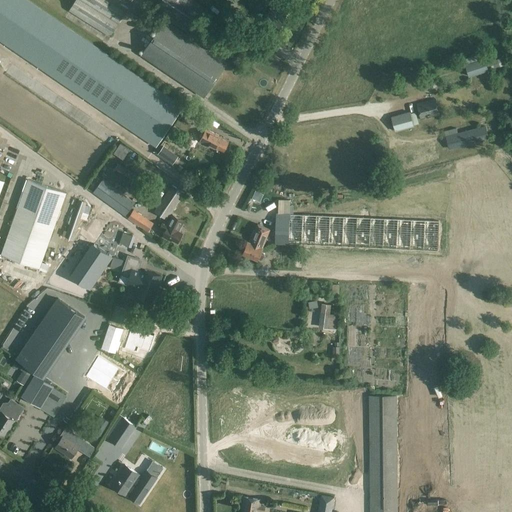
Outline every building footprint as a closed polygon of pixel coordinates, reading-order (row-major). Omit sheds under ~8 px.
[(0,0),(0,41),(34,65),(155,147),(184,105),(29,0),(0,0)] [(75,0),(69,10),(110,36),(133,0),(75,0)] [(269,1),(266,0),(252,0),(250,5),(263,12),(264,11),(268,13),(264,20),(279,28),(285,16),(277,12),(278,9),(267,4),(269,1)] [(170,3),(163,15),(194,33),(201,21),(170,3)] [(146,22),(158,29),(160,25),(148,18),(146,22)] [(165,21),(142,55),(204,97),(227,63),(165,21)] [(218,39),(217,40),(213,47),(224,54),(229,45),(227,45),(231,39),(233,34),(238,27),(228,21),(222,33),(224,34),(221,41),(218,39)] [(209,44),(213,38),(214,36),(205,31),(201,38),(209,44)] [(487,68),(485,63),(484,60),(466,66),(469,76),(502,65),(500,59),(494,61),(495,65),(487,68)] [(426,81),(420,82),(422,91),(428,89),(426,81)] [(436,100),(417,105),(421,119),(439,115),(436,100)] [(190,106),(186,112),(204,124),(208,118),(190,106)] [(410,112),(392,117),(396,131),(414,126),(410,112)] [(88,115),(84,120),(104,133),(107,128),(88,115)] [(457,129),(445,133),(449,150),(489,140),(485,128),(458,135),(457,129)] [(205,129),(199,141),(209,145),(208,146),(216,150),(217,148),(224,152),(228,142),(222,139),(223,138),(205,129)] [(429,139),(391,148),(394,161),(432,152),(429,139)] [(383,140),(373,142),(376,158),(387,156),(383,140)] [(130,150),(120,143),(113,153),(123,159),(130,150)] [(178,156),(163,146),(158,154),(172,164),(178,156)] [(140,187),(144,181),(118,164),(115,169),(140,187)] [(150,192),(162,171),(155,167),(142,188),(150,192)] [(29,180),(2,255),(40,269),(67,193),(29,180)] [(103,180),(93,193),(125,216),(135,204),(103,180)] [(445,182),(436,185),(441,201),(450,198),(445,182)] [(172,186),(159,205),(155,212),(166,220),(184,194),(172,186)] [(430,190),(389,197),(392,211),(433,203),(430,190)] [(80,200),(52,276),(59,279),(87,203),(80,200)] [(134,210),(128,219),(142,227),(147,219),(134,210)] [(289,214),(276,214),(275,244),(289,244),(289,214)] [(176,230),(180,232),(183,227),(182,227),(185,221),(175,216),(170,226),(177,229),(176,230)] [(177,229),(170,226),(163,222),(160,229),(165,231),(162,237),(170,241),(171,240),(177,244),(183,234),(180,232),(176,230),(177,229)] [(259,225),(251,243),(263,248),(271,230),(259,225)] [(116,226),(108,248),(116,250),(123,228),(116,226)] [(123,232),(119,243),(129,247),(133,236),(123,232)] [(263,248),(251,243),(251,244),(248,242),(243,254),(263,262),(265,256),(261,254),(263,249),(263,248)] [(95,244),(72,276),(90,289),(113,256),(95,244)] [(153,302),(162,276),(146,271),(145,273),(138,270),(142,260),(128,255),(119,281),(140,288),(137,296),(153,302)] [(37,296),(27,292),(29,287),(3,276),(1,281),(22,290),(18,299),(32,305),(37,296)] [(86,317),(58,297),(16,358),(44,377),(86,317)] [(323,304),(320,325),(325,325),(325,328),(336,329),(338,315),(329,314),(330,305),(323,304)] [(25,322),(32,308),(26,305),(19,319),(25,322)] [(126,323),(122,334),(129,337),(125,348),(136,352),(138,347),(151,351),(156,336),(148,334),(149,331),(140,328),(139,331),(132,328),(133,325),(126,323)] [(109,325),(102,348),(115,352),(123,329),(109,325)] [(235,353),(228,355),(231,363),(238,361),(235,353)] [(429,366),(430,354),(421,354),(421,366),(429,366)] [(118,369),(98,356),(91,367),(112,379),(118,369)] [(402,369),(403,359),(396,358),(396,360),(386,359),(385,368),(402,369)] [(112,379),(91,367),(85,377),(106,389),(112,379)] [(29,375),(23,371),(22,372),(17,381),(23,385),(29,375)] [(53,387),(54,386),(34,374),(21,396),(41,408),(53,387)] [(489,387),(489,375),(481,375),(482,388),(489,387)] [(51,404),(58,409),(66,396),(59,391),(51,404)] [(397,511),(397,396),(370,396),(370,511),(397,511)] [(0,412),(3,414),(0,417),(0,431),(6,435),(10,428),(11,429),(24,407),(11,398),(7,404),(4,403),(0,409),(0,412)] [(124,417),(120,424),(109,439),(123,448),(137,426),(124,417)] [(101,437),(110,423),(104,418),(94,433),(101,437)] [(78,448),(85,453),(90,457),(96,448),(91,444),(72,432),(66,427),(60,435),(63,437),(55,447),(71,458),(78,448)] [(126,465),(112,485),(126,495),(136,480),(141,484),(140,486),(146,491),(154,478),(148,474),(145,478),(126,465)] [(322,496),(319,511),(331,511),(334,498),(322,496)] [(244,497),(241,511),(259,511),(264,511),(264,507),(260,506),(261,500),(244,497)]
